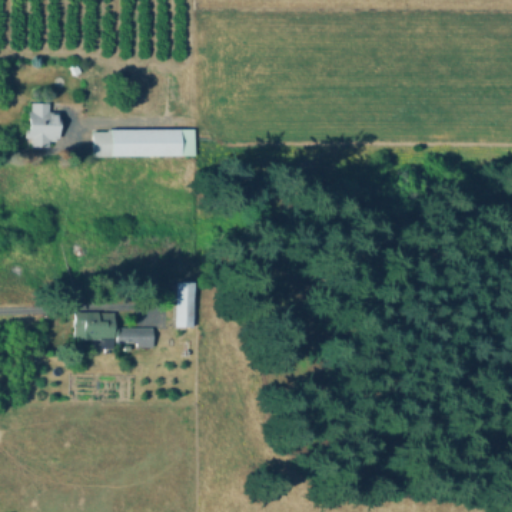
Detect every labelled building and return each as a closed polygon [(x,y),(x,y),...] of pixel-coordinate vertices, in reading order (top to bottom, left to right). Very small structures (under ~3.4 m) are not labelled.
[(101,79),(101,96),(84,97),(84,79),(101,79)] [(55,138),(55,141),(48,140),(47,147),(30,146),(29,137),(24,137),(24,128),(27,128),(27,111),(30,111),(30,102),(48,102),(48,111),(58,111),(58,138),(55,138)] [(95,121),(84,121),(85,110),(98,110),(98,120),(95,121)] [(193,128),(193,155),(110,155),(110,129),(193,128)] [(107,133),(107,157),(90,157),(90,133),(107,133)] [(192,282),(191,326),(173,326),(173,282),(192,282)] [(112,324),(112,326),(116,326),(116,327),(151,327),(152,347),(135,347),(135,342),(114,342),(114,336),(111,336),(112,348),(94,348),(93,339),(72,339),(72,326),(71,326),(71,311),(112,311),(112,324)]
